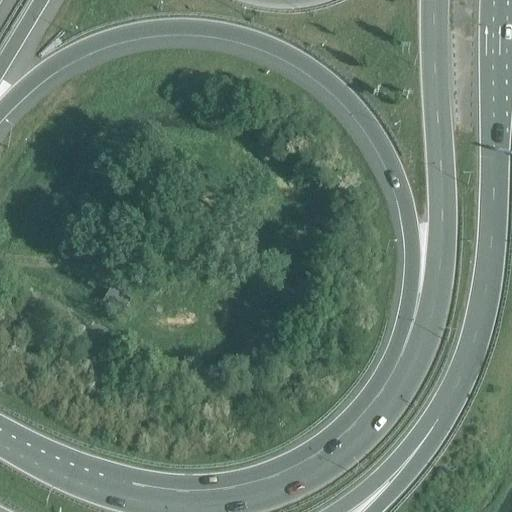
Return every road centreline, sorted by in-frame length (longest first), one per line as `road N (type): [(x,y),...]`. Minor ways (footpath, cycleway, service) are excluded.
road 1 (motorway): [(0,107),(74,51),(144,28),(244,35),(304,63),(358,111),(397,182),(413,276),(405,356)]
road 2 (primary): [(405,356),(383,396),(327,453),(241,490),(130,490),(57,468),(0,437)]
road 3 (primary): [(437,417),(472,349),(490,260),(495,0)]
road 4 (primary): [(433,0),(442,219),(433,281),(405,356)]
road 5 (primary): [(334,511),(392,469),(437,417)]
